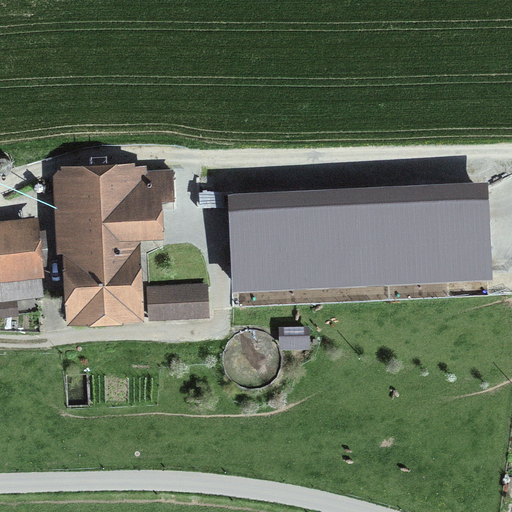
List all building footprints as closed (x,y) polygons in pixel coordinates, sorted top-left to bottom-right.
[(57,189),(70,189),(76,312),(134,310),(131,250),(133,250),(132,231),(156,230),(155,199),(173,198),(171,170),(69,175),(70,177),(45,179),(45,191),(57,191),(57,189)] [(485,195),(233,208),(236,286),(489,274),(485,195)] [(193,244),(193,229),(162,230),(163,246),(193,244)] [(34,231),(0,234),(0,297),(40,293),(34,231)] [(207,314),(206,286),(149,289),(151,317),(207,314)] [(284,349),(312,345),(310,333),(282,337),(284,349)]
